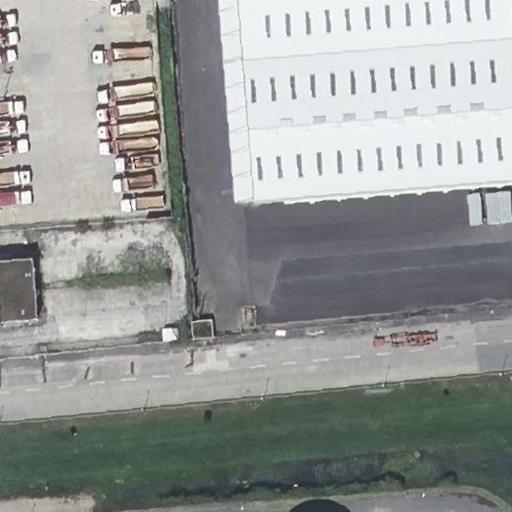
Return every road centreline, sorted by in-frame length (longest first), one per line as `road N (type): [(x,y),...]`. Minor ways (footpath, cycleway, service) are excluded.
road 1 (unclassified): [(0,407),(511,360)]
road 2 (unknown): [(203,0),(223,249),(238,260),(280,266),(461,251)]
